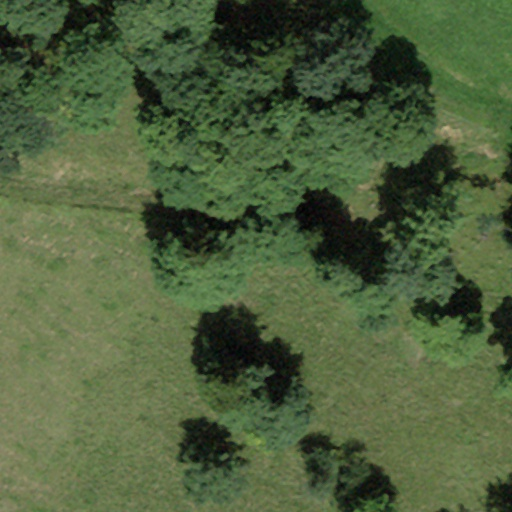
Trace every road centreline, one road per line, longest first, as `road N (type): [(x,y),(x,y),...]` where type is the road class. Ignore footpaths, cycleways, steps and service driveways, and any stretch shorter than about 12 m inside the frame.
road 1 (track): [(0,176),(219,208),(511,149)]
road 2 (track): [(511,119),(443,89),(348,0)]
